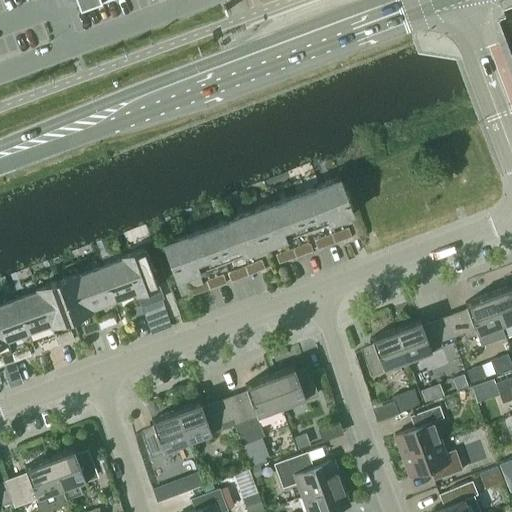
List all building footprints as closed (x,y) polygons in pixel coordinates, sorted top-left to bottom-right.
[(324,182),(337,218),(352,213),(338,177),(324,182)] [(330,221),(337,218),(324,182),(316,185),(317,186),(310,189),(322,222),(329,220),(330,221)] [(310,189),(295,194),(308,228),(322,222),(310,189)] [(293,233),(308,228),(295,194),(280,200),(293,233)] [(285,236),(293,233),(280,200),(272,203),(272,201),(265,204),(279,240),(285,238),(285,236)] [(265,204),(251,209),(264,245),(279,240),(265,204)] [(250,251),(264,245),(251,209),(236,215),(250,251)] [(243,253),(250,251),(236,215),(230,217),(230,218),(222,221),(234,255),(243,252),(243,253)] [(220,260),(234,255),(222,221),(207,227),(220,260)] [(205,266),(220,260),(207,227),(193,232),(205,266)] [(340,241),(351,236),(348,227),(336,231),(340,241)] [(328,245),(340,241),(336,231),(325,236),(328,245)] [(198,269),(205,266),(193,232),(185,235),(185,234),(178,236),(191,273),(198,270),(198,269)] [(176,278),(191,273),(178,236),(163,242),(176,278)] [(317,249),(328,245),(325,236),(313,240),(317,249)] [(298,246),(301,255),(313,251),(309,241),(298,246)] [(301,255),(298,246),(286,250),(290,259),(301,255)] [(122,256),(123,258),(135,291),(136,293),(158,285),(144,248),(122,256)] [(290,259),(286,250),(275,254),(278,263),(290,259)] [(114,299),(135,291),(123,258),(101,266),(114,299)] [(253,273),(265,269),(261,259),(250,263),(253,273)] [(242,277),(253,273),(250,263),(238,268),(242,277)] [(101,266),(79,274),(92,307),(114,299),(101,266)] [(230,281),(242,277),(238,268),(227,272),(230,281)] [(93,310),(92,307),(79,274),(79,272),(58,280),(72,317),(93,310)] [(211,278),(215,287),(226,283),(223,274),(211,278)] [(215,287),(211,278),(200,282),(203,291),(215,287)] [(51,325),(72,317),(58,280),(37,288),(37,289),(50,323),(51,325)] [(203,291),(200,282),(188,286),(192,296),(203,291)] [(511,284),(489,293),(501,325),(511,320),(511,284)] [(37,289),(16,298),(28,331),(50,323),(37,289)] [(468,310),(457,314),(465,338),(476,334),(480,345),(505,336),(501,325),(489,293),(465,302),(468,310)] [(161,297),(144,303),(148,311),(164,305),(161,297)] [(0,322),(6,339),(28,331),(16,298),(0,303),(0,322)] [(140,304),(124,310),(127,319),(143,313),(140,304)] [(97,321),(100,329),(115,323),(112,315),(97,321)] [(420,319),(395,328),(407,360),(443,347),(434,322),(423,327),(420,319)] [(100,329),(97,321),(81,326),(84,335),(100,329)] [(372,373),(407,360),(395,328),(371,337),(374,345),(363,349),(372,373)] [(54,336),(57,345),(73,339),(70,330),(54,336)] [(57,345),(54,336),(38,342),(41,351),(57,345)] [(12,352),(15,361),(31,355),(27,346),(12,352)] [(511,350),(497,356),(503,371),(511,367),(511,350)] [(0,366),(15,361),(12,352),(0,356),(0,366)] [(481,364),(467,369),(471,381),(485,376),(481,364)] [(293,365),(269,374),(281,406),(316,393),(307,369),(296,373),(293,365)] [(456,388),(468,384),(464,371),(452,376),(456,388)] [(247,391),(225,400),(234,424),(256,415),(259,421),(283,412),(281,406),(269,374),(245,383),(247,391)] [(511,397),(511,375),(495,382),(502,402),(511,397)] [(484,382),(473,386),(476,395),(487,391),(484,382)] [(393,395),(398,412),(420,404),(414,388),(393,395)] [(199,400),(175,409),(187,441),(223,428),(234,424),(225,400),(214,404),(202,408),(199,400)] [(394,433),(402,454),(440,441),(432,420),(443,416),(439,405),(410,415),(414,426),(394,433)] [(154,426),(142,430),(151,454),(187,441),(175,409),(151,418),(154,426)] [(328,437),(351,431),(348,419),(325,424),(328,437)] [(306,432),(294,437),(299,447),(310,443),(306,432)] [(440,441),(402,454),(409,475),(429,468),(433,479),(462,469),(454,449),(444,452),(440,441)] [(73,447),(49,456),(65,499),(84,492),(80,481),(96,475),(87,451),(76,455),(73,447)] [(302,495),(340,481),(332,459),(312,466),(307,451),(273,463),(282,487),(297,481),(302,495)] [(251,465),(260,462),(257,453),(248,456),(251,465)] [(40,511),(66,502),(65,499),(49,456),(25,465),(27,473),(5,482),(14,506),(35,498),(40,511)] [(511,459),(499,464),(504,476),(511,473),(511,459)] [(260,464),(251,467),(255,478),(264,475),(260,464)] [(430,511),(467,511),(462,499),(477,493),(471,480),(438,494),(444,506),(430,511)] [(175,495),(170,481),(152,487),(157,501),(175,495)] [(348,504),(340,481),(302,495),(307,509),(298,511),(329,511),(348,504)] [(194,509),(186,511),(219,511),(227,509),(219,487),(190,498),(194,509)] [(243,496),(247,511),(254,511),(264,509),(258,491),(243,496)]
